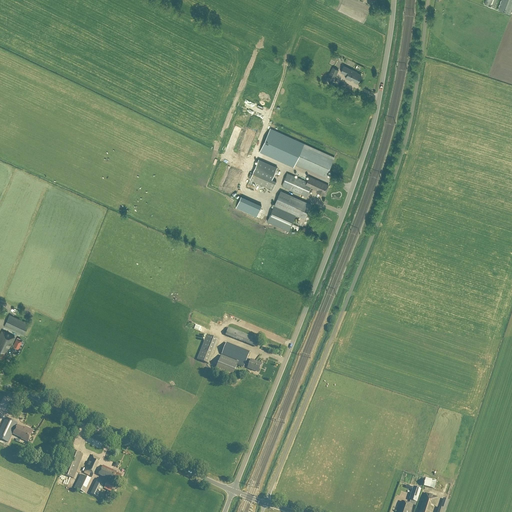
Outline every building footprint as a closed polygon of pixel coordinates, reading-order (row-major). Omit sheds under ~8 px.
[(510,14),(511,6),(511,0),(501,0),(498,9),(510,14)] [(357,81),(361,74),(353,71),(353,70),(343,66),(340,72),(347,75),(345,77),(353,81),(354,80),(357,81)] [(334,79),(338,70),(332,67),(328,76),(334,79)] [(270,128),(264,140),(259,152),(293,167),(294,164),(325,178),(334,157),(270,128)] [(258,159),(253,171),(272,179),(277,167),(258,159)] [(253,171),(249,179),(272,189),(276,181),(272,179),(253,171)] [(306,182),(287,173),(281,185),(306,196),(310,187),(317,190),(316,192),(323,195),(328,185),(309,176),(306,182)] [(310,204),(280,190),(266,221),(288,231),(295,215),(304,218),(310,204)] [(23,335),(29,324),(9,315),(4,326),(23,335)] [(256,347),(259,341),(228,329),(225,336),(241,342),(241,341),(256,347)] [(8,333),(0,350),(0,356),(3,358),(6,352),(7,352),(14,337),(8,333)] [(217,340),(206,336),(196,360),(208,364),(217,340)] [(19,340),(19,339),(17,338),(13,346),(17,348),(17,346),(18,347),(21,342),(19,340)] [(231,379),(234,372),(238,361),(248,365),(247,369),(254,371),(258,372),(261,365),(247,359),(249,353),(226,344),(221,355),(236,361),(236,362),(220,356),(214,372),(231,379)] [(24,429),(16,425),(16,424),(5,419),(0,429),(0,439),(8,443),(11,436),(20,440),(20,441),(26,444),(32,431),(27,429),(26,430),(24,429)] [(64,450),(67,445),(65,444),(69,437),(64,435),(59,447),(64,450)] [(73,479),(82,456),(70,451),(61,474),(73,479)] [(91,478),(99,459),(92,456),(83,474),(91,478)] [(117,484),(121,476),(112,472),(113,471),(102,466),(98,475),(117,484)] [(77,484),(74,492),(83,495),(88,479),(78,476),(75,484),(77,484)] [(433,489),(435,481),(425,478),(423,487),(429,488),(433,489)] [(105,485),(96,481),(94,487),(102,491),(105,485)] [(107,483),(104,489),(112,494),(116,487),(109,483),(107,483)] [(421,490),(413,487),(409,500),(417,502),(421,490)] [(434,507),(437,498),(424,494),(422,503),(419,511),(431,511),(433,506),(434,507)] [(444,511),(448,502),(442,500),(438,511),(444,511)] [(409,511),(412,506),(401,502),(397,511),(409,511)]
